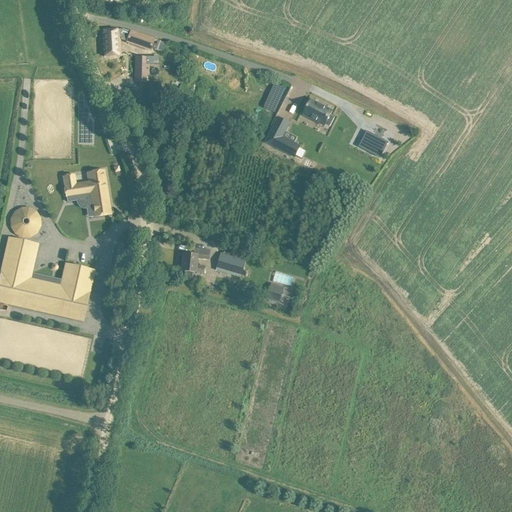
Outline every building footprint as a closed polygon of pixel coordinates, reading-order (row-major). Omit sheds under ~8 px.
[(119,30),(102,31),(104,57),(121,56),(120,38),(151,49),(154,40),(124,30),(120,30),(119,30)] [(157,41),(155,50),(163,53),(166,44),(157,41)] [(136,58),(135,83),(148,83),(148,64),(158,64),(159,57),(145,56),(145,58),(136,58)] [(200,60),(196,67),(208,73),(211,65),(200,60)] [(160,99),(160,87),(148,87),(149,99),(160,99)] [(269,98),(264,109),(275,114),(280,103),(269,98)] [(334,118),(330,116),(332,111),(311,101),(304,115),(325,126),(326,124),(330,126),(334,118)] [(266,143),(295,158),(300,147),(283,137),(290,124),(279,118),(266,143)] [(367,132),(359,147),(380,158),(388,143),(367,132)] [(75,175),(63,176),(66,197),(67,197),(90,194),(93,216),(93,217),(112,214),(105,170),(87,173),(88,181),(76,183),(75,175)] [(33,240),(43,215),(18,205),(7,229),(33,240)] [(0,281),(0,302),(82,321),(94,272),(66,265),(66,266),(72,267),(67,288),(23,278),(31,245),(37,246),(37,245),(9,239),(2,273),(0,281)] [(181,279),(194,280),(195,273),(203,274),(204,267),(196,266),(196,260),(209,261),(210,250),(191,249),(190,255),(184,255),(181,279)] [(220,254),(216,270),(240,277),(244,261),(220,254)] [(270,289),(267,301),(280,305),(284,293),(270,289)]
